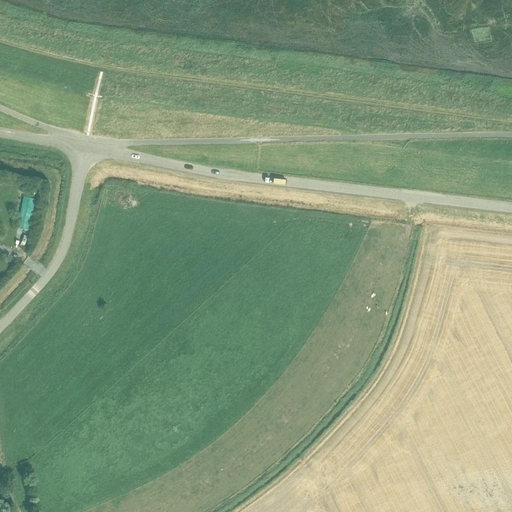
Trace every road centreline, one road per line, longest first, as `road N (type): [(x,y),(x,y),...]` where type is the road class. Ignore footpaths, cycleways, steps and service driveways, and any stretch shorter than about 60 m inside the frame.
road 1 (track): [(511,120),(102,67),(0,43)]
road 2 (unclassified): [(511,208),(243,177),(85,147)]
road 3 (unclassified): [(38,287),(68,235),(85,147)]
